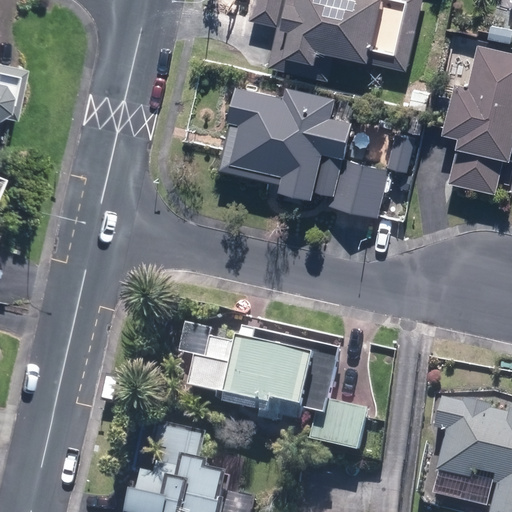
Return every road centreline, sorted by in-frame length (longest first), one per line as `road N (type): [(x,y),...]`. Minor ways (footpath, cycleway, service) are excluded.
road 1 (residential): [(97,225),(429,293),(511,299)]
road 2 (tertiary): [(97,225),(31,511)]
road 3 (tertiary): [(149,0),(97,225)]
